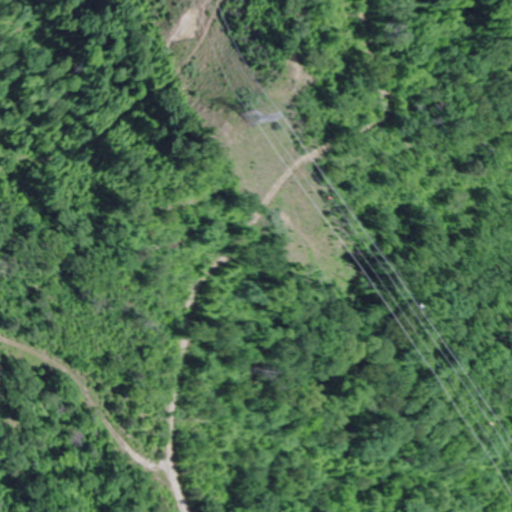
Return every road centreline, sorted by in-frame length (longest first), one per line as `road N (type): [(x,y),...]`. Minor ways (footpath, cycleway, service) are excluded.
road 1 (track): [(282,0),(261,32),(191,364)]
road 2 (track): [(191,364),(184,394),(205,511)]
